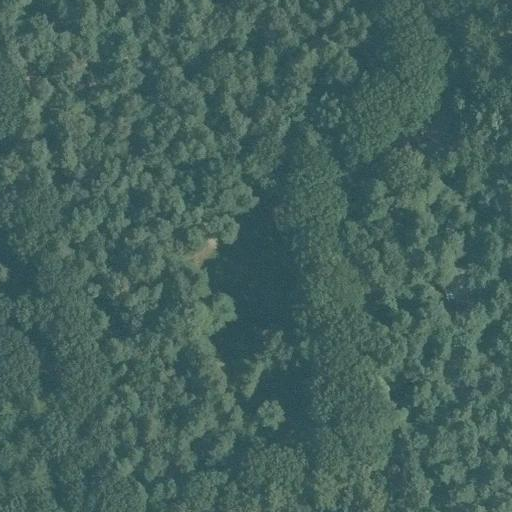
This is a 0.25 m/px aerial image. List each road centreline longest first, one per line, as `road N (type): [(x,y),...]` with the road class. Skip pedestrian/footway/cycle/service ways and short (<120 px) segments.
road 1 (track): [(376,511),(320,258),(315,193),(328,179),(462,135)]
road 2 (unclassified): [(462,135),(432,0)]
